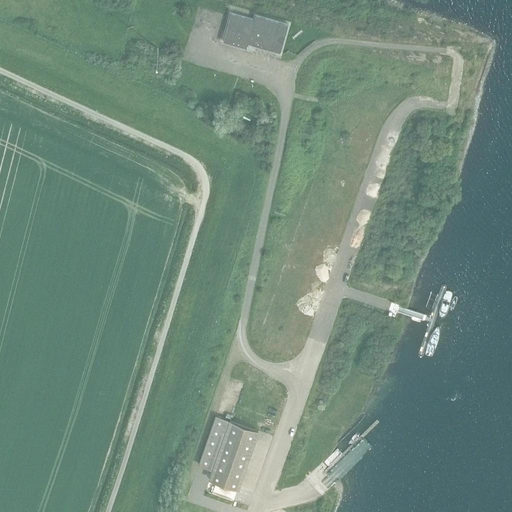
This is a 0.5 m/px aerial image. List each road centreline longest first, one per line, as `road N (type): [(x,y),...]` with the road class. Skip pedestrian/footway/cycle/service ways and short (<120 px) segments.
road 1 (unclassified): [(0,71),(191,160),(206,182),(107,511)]
road 2 (unclassified): [(255,511),(395,118),(411,102),(446,107)]
